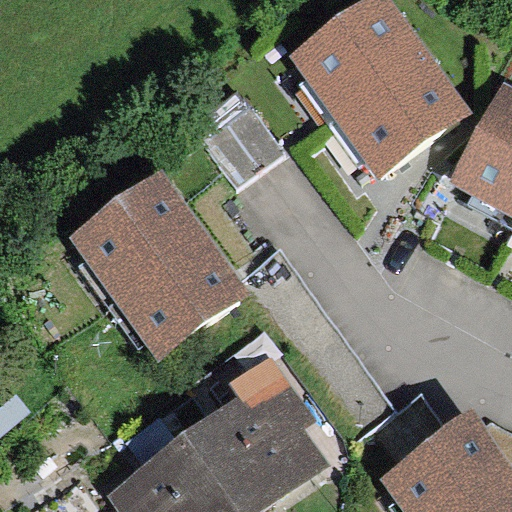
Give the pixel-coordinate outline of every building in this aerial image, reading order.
[(458,123),(380,12),(299,70),(377,180),(458,123)] [(456,200),(511,227),(511,100),(506,98),(456,200)] [(285,159),(251,112),(203,146),(237,194),(285,159)] [(90,252),(171,372),(252,318),(170,198),(90,252)] [(110,500),(118,511),(278,511),(330,476),(268,388),(110,500)] [(397,497),(408,511),(511,511),(511,481),(479,437),(397,497)]
